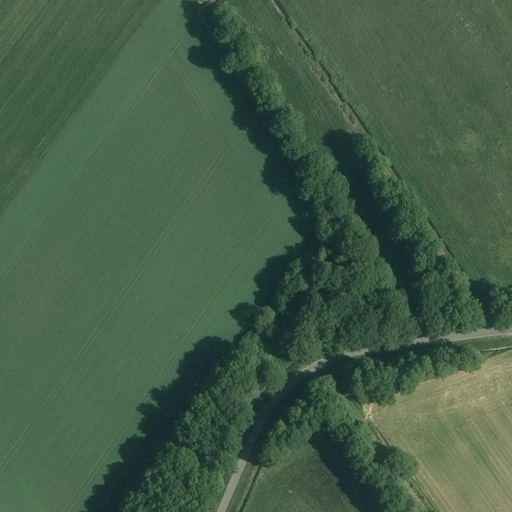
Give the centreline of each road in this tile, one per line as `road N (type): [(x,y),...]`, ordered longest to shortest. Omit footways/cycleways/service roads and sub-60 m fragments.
road 1 (unclassified): [(221,511),(258,425),(317,363),(511,329)]
road 2 (track): [(423,511),(317,363)]
